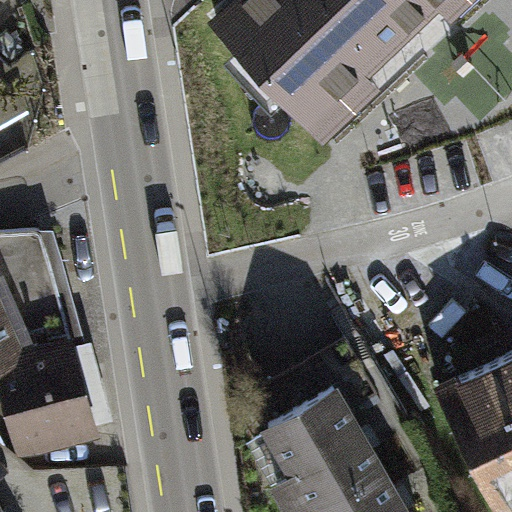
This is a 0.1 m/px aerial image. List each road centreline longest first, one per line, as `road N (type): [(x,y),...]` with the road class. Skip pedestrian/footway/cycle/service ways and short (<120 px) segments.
road 1 (residential): [(511,197),(460,219),(156,293)]
road 2 (secondary): [(111,0),(156,293)]
road 3 (secondary): [(156,293),(189,511)]
